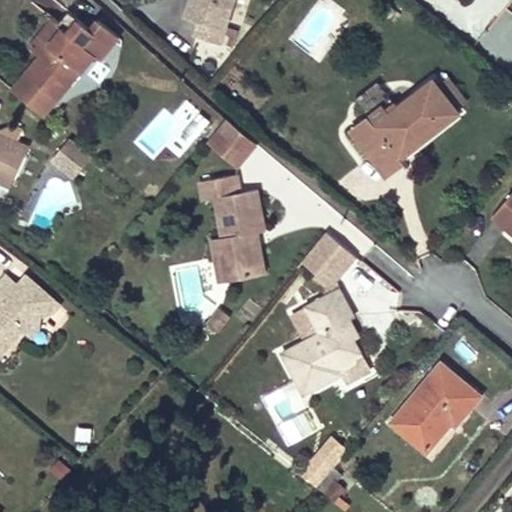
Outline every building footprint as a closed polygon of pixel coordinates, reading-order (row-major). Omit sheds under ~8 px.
[(221,44),(234,0),(190,0),(186,16),(199,20),(194,35),(221,44)] [(57,100),(95,53),(84,44),(95,31),(69,10),(58,24),(63,28),(41,54),(25,74),(28,75),(22,83),(45,101),(50,94),(57,100)] [(41,54),(63,28),(58,24),(52,19),(30,45),(41,54)] [(467,101),(449,78),(438,85),(457,109),(467,101)] [(401,156),(458,111),(457,109),(438,85),(434,80),(390,113),(376,124),(370,116),(353,129),(387,174),(404,161),(401,156)] [(376,124),(390,113),(384,105),(370,116),(376,124)] [(220,152),(240,130),(227,118),(207,142),(220,152)] [(18,141),(23,130),(14,126),(0,131),(0,133),(1,134),(18,141)] [(238,167),(257,145),(240,130),(220,152),(238,167)] [(0,133),(0,180),(12,186),(29,147),(1,134),(0,133)] [(82,166),(63,150),(54,160),(65,170),(68,165),(76,172),(82,166)] [(265,230),(257,189),(241,192),(237,174),(201,181),(204,200),(213,198),(215,198),(222,237),(212,239),(216,263),(226,261),(230,280),(266,273),(260,247),(253,241),(251,233),(258,231),(265,230)] [(511,192),(492,216),(511,232),(511,192)] [(355,254),(326,229),(305,257),(334,280),(355,254)] [(260,247),(258,231),(251,233),(253,241),(260,247)] [(0,254),(9,261),(3,270),(20,282),(31,268),(0,246),(0,254)] [(230,280),(226,261),(216,263),(220,282),(230,280)] [(26,330),(53,299),(31,280),(23,289),(19,285),(7,276),(0,284),(0,354),(23,327),(26,330)] [(23,289),(31,280),(27,276),(19,285),(23,289)] [(327,369),(360,351),(353,338),(345,321),(350,318),(354,316),(340,288),(306,306),(320,332),(283,352),(305,394),(332,379),(327,369)] [(50,314),(59,304),(53,299),(26,330),(32,335),(40,325),(41,316),(50,314)] [(218,332),(231,316),(221,308),(208,324),(218,332)] [(359,335),(350,318),(345,321),(353,338),(359,335)] [(340,370),(364,358),(360,351),(327,369),(332,379),(342,374),(340,370)] [(456,424),(480,395),(441,363),(393,421),(428,450),(449,425),(445,421),(448,417),(452,421),(456,424)] [(260,394),(287,447),(320,430),(293,378),(260,394)] [(332,465),(346,449),(333,438),(319,454),(332,465)] [(344,488),(337,481),(342,475),(333,468),(317,487),(325,493),(326,493),(335,500),(344,488)] [(349,504),(340,497),(335,502),(344,509),(349,504)]
